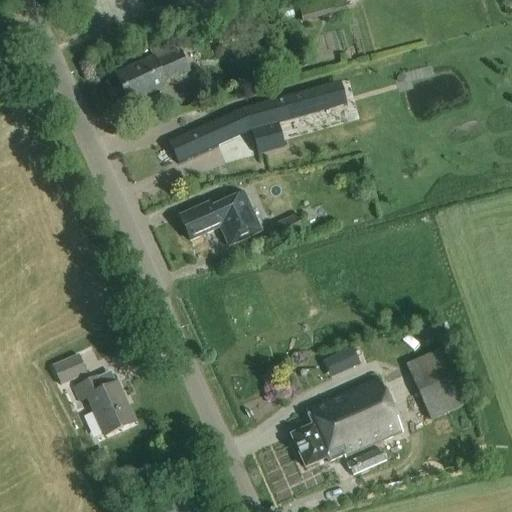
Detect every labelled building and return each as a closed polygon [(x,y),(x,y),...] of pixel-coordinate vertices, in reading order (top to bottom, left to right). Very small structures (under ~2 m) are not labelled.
[(328,0),(299,8),(302,23),(347,11),(344,0),(328,0)] [(274,13),(276,22),(294,17),(292,9),(274,13)] [(236,29),(216,34),(218,40),(238,35),(236,29)] [(164,84),(189,74),(180,53),(155,64),(153,60),(115,77),(128,107),(167,90),(164,84)] [(0,97),(8,93),(0,78),(0,97)] [(248,109),(234,117),(240,132),(253,129),(262,158),(290,149),(283,125),(351,107),(345,83),(248,109)] [(208,125),(168,143),(178,165),(218,147),(208,125)] [(179,219),(190,243),(220,229),(229,250),(263,235),(244,194),(212,209),(210,205),(179,219)] [(299,213),(271,227),(279,242),(307,229),(299,213)] [(351,348),(333,356),(341,373),(359,365),(351,348)] [(444,349),(406,366),(431,422),(469,405),(444,349)] [(78,356),(53,367),(61,387),(87,376),(78,356)] [(137,427),(133,417),(119,386),(105,393),(100,381),(78,391),(83,403),(89,400),(107,440),(137,427)] [(303,470),(325,461),(327,466),(343,459),(345,461),(401,437),(377,382),(304,413),(312,430),(290,440),(303,470)] [(380,450),(346,465),(352,478),(386,463),(380,450)]
